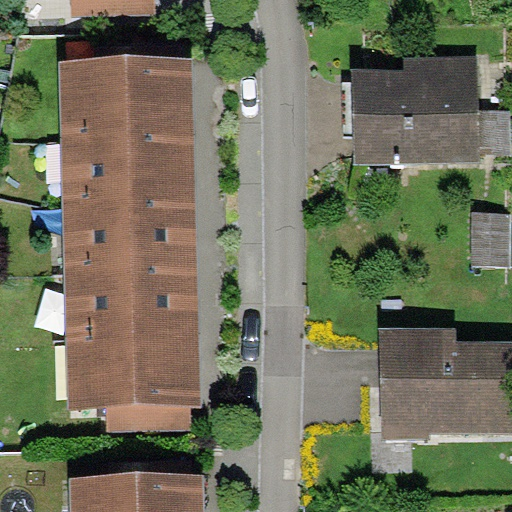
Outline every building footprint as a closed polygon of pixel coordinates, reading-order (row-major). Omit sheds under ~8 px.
[(409,80),(360,80),(361,169),(481,168),(480,61),(409,62),(409,80)] [(65,136),(190,135),(189,67),(64,69),(65,136)] [(511,106),(490,106),(489,154),(511,154),(511,106)] [(67,206),(192,203),(190,135),(65,136),(67,206)] [(69,274),(194,270),(192,203),(67,206),(69,274)] [(511,220),(511,216),(474,216),(475,269),(511,268),(511,220)] [(71,343),(196,340),(194,270),(69,274),(71,343)] [(460,339),(390,339),(390,438),(511,437),(511,348),(460,349),(460,339)] [(72,409),(198,406),(196,340),(71,343),(72,409)] [(76,511),(201,511),(202,484),(76,486),(76,511)]
